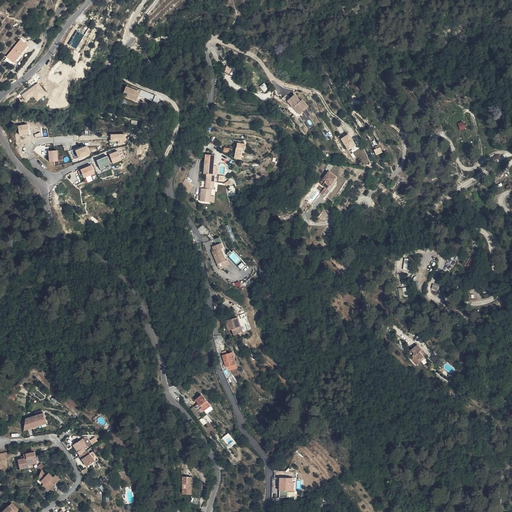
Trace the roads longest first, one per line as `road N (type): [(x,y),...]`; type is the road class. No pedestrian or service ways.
road 1 (residential): [(266,511),(268,466),(240,427),(216,358),(199,234),(171,193),(175,167),(198,138),(210,104),(211,42)]
road 2 (tertiary): [(0,135),(39,186),(60,238),(111,265),(144,304),(170,399),(216,466),(208,511)]
road 3 (track): [(199,234),(178,228),(152,197),(176,137),(176,106),(110,67),(155,0)]
road 4 (track): [(511,150),(468,165),(444,133),(435,135),(441,171),(431,182),(408,139),(396,174),(350,212)]
road 5 (track): [(511,151),(444,201),(444,228),(486,233),(496,275),(511,291)]
road 6 (residential): [(44,511),(79,478),(67,453),(47,437),(0,441)]
road 7 (tertiary): [(91,0),(49,54),(0,96)]
